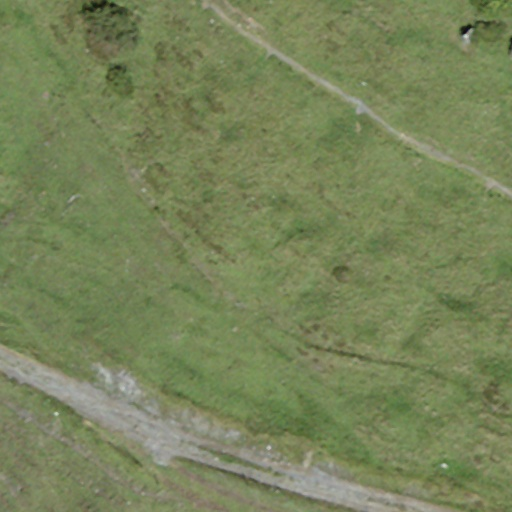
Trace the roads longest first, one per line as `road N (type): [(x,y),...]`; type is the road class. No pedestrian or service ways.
road 1 (track): [(371,511),(105,419),(0,371)]
road 2 (track): [(105,419),(152,486),(214,511)]
